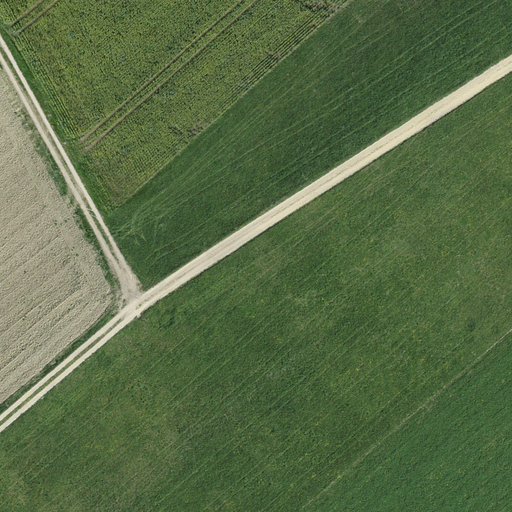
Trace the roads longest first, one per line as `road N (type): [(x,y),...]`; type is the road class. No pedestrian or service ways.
road 1 (track): [(511,64),(142,301),(0,424)]
road 2 (track): [(0,47),(142,301)]
